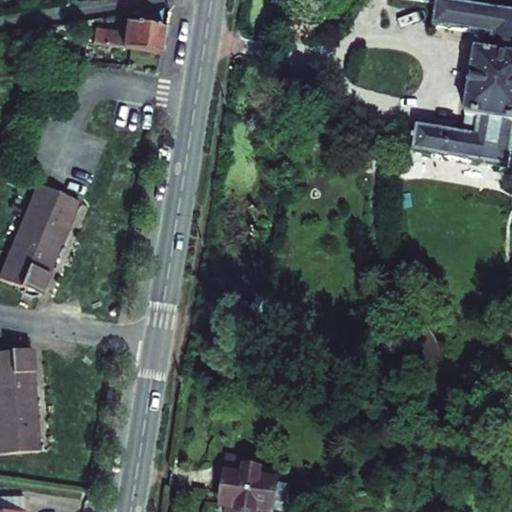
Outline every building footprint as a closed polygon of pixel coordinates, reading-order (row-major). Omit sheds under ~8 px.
[(418,130),(414,155),(508,169),(511,145),(511,14),(438,3),(435,28),(479,35),(463,137),(418,130)] [(92,44),(161,55),(165,29),(125,23),(124,34),(95,29),(92,44)] [(66,234),(80,203),(36,185),(23,216),(66,234)] [(23,216),(10,247),(54,265),(62,245),(66,234),(23,216)] [(0,272),(0,279),(41,297),(54,265),(10,247),(0,272)] [(0,386),(35,384),(32,350),(0,352),(0,386)] [(37,405),(38,405),(35,384),(0,386),(0,420),(38,417),(37,405)] [(0,454),(42,451),(38,417),(0,420),(0,454)] [(239,511),(240,511),(241,511),(260,511),(264,483),(265,475),(251,472),(252,460),(226,457),(223,478),(229,479),(228,488),(222,487),(221,496),(227,496),(224,511),(239,511)] [(260,511),(275,511),(280,485),(264,483),(260,511)] [(0,511),(24,511),(24,498),(0,499),(0,511)]
